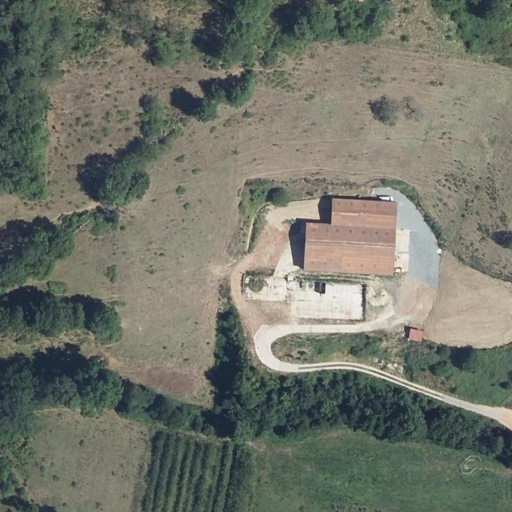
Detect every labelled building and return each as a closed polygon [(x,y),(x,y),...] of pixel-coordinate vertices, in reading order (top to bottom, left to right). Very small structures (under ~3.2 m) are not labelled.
[(306,221),(304,268),(391,273),(395,201),(332,198),(331,223),(306,221)] [(431,248),(438,244),(428,224),(420,228),(431,248)] [(300,300),(300,323),(367,325),(368,284),(344,284),(344,301),(300,300)] [(511,308),(511,286),(489,284),(486,305),(511,308)] [(452,298),(448,313),(461,317),(465,301),(452,298)]
